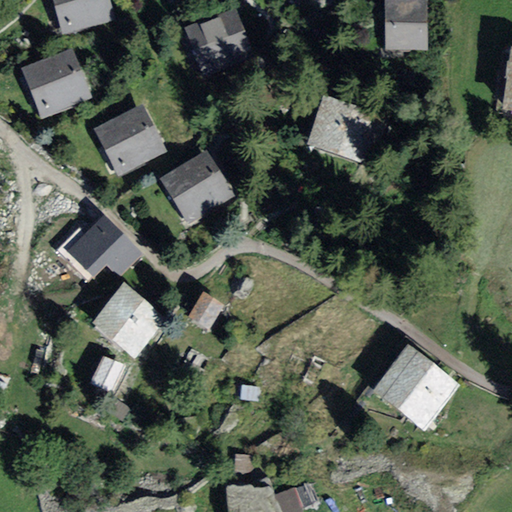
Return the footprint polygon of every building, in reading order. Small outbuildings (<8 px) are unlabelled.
[(104,0),(47,0),(58,34),(110,18),(104,0)] [(423,3),(379,12),(388,54),(431,45),(423,3)] [(234,16),(181,32),(195,79),(248,64),(234,16)] [(69,48),(17,63),(32,113),(84,98),(69,48)] [(511,52),(502,50),(489,114),(511,118),(511,52)] [(383,125),(320,101),(303,144),(366,168),(383,125)] [(148,108),(96,124),(111,173),(163,158),(148,108)] [(225,197),(196,153),(155,179),(184,223),(225,197)] [(130,252),(98,224),(74,251),(106,279),(130,252)] [(150,318),(112,291),(88,325),(126,352),(150,318)] [(216,309),(199,298),(185,321),(202,332),(216,309)] [(303,364),(286,354),(275,372),(292,382),(303,364)] [(445,382),(399,354),(369,402),(415,430),(445,382)] [(113,370),(97,362),(87,383),(103,391),(113,370)] [(233,511),(308,511),(306,504),(318,500),(312,479),(277,489),(273,473),(226,486),(233,511)]
